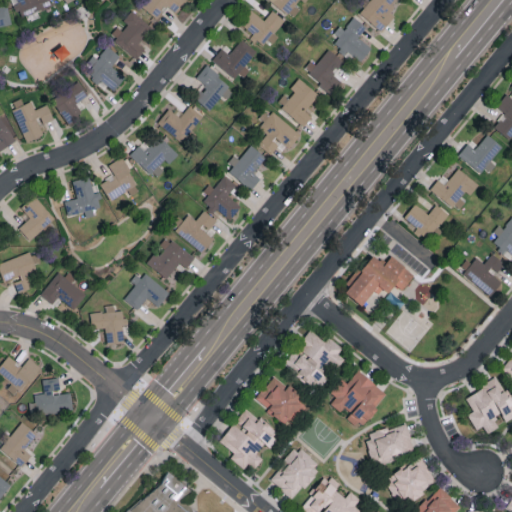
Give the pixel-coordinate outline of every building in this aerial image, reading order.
[(16,0),(17,1),(14,2),(20,17),(53,4),(51,0),(16,0)] [(298,0),(303,0),(305,1),(306,0),(270,0),(288,14),(298,0)] [(384,30),(399,0),(369,0),(360,17),(384,30)] [(0,26),(11,24),(8,5),(0,6),(0,26)] [(123,20),(124,22),(112,38),(137,57),(145,47),(140,43),(152,26),(131,10),(123,20)] [(271,10),(264,20),(251,10),(240,24),(253,34),(251,37),(263,46),(283,19),(271,10)] [(359,36),(366,27),(352,15),(336,35),(339,37),(333,44),(345,53),(347,50),(360,60),(371,47),(359,36)] [(212,59),(238,80),(248,67),(245,65),(257,50),(241,38),(229,54),(222,47),(212,59)] [(114,90),(125,76),(112,66),(120,55),(107,46),(98,58),(95,56),(84,71),(99,83),(101,81),(114,90)] [(346,61),(328,49),(316,65),(310,60),(303,70),(327,88),(346,61)] [(195,77),(206,86),(196,98),(209,110),(222,95),(227,99),(235,90),(206,65),(195,77)] [(319,94),(299,77),(287,91),(277,102),(304,125),(312,115),(306,110),(319,94)] [(52,98),(67,124),(83,114),(76,103),(87,95),(79,82),(52,98)] [(496,105),(504,113),(493,125),(508,139),(511,134),(511,99),(506,94),(496,105)] [(26,141),(44,134),(40,124),(54,119),(48,104),(35,109),(31,100),(23,104),(21,98),(10,102),(26,141)] [(180,144),(202,114),(189,105),(180,116),(168,108),(155,125),(180,144)] [(266,108),(259,117),(264,121),(259,128),(267,133),(259,144),(272,153),(280,141),(290,148),(300,133),(266,108)] [(0,150),(16,140),(0,116),(0,150)] [(466,143),(457,155),(483,175),(493,162),(491,161),(502,145),(486,134),(474,149),(466,143)] [(150,174),(164,159),(169,163),(178,153),(159,136),(145,150),(139,144),(130,154),(150,174)] [(225,166),(252,188),(260,178),(253,173),(266,156),(250,144),(239,159),(234,155),(225,166)] [(108,164),(114,175),(101,183),(109,199),(137,185),(123,157),(108,164)] [(477,183),(458,167),(444,184),(437,179),(430,188),(458,210),(465,202),(463,200),(477,183)] [(241,205),(227,195),(236,183),(221,173),(202,201),(230,221),(241,205)] [(93,193),(90,177),(73,180),(76,198),(64,200),(67,215),(85,212),(86,216),(94,214),(93,208),(101,207),(98,191),(93,193)] [(19,227),(30,240),(54,218),(35,195),(21,208),(30,217),(19,227)] [(449,214),(436,203),(428,214),(414,203),(403,217),(417,228),(414,232),(426,242),(438,228),(438,227),(449,214)] [(202,252),(214,236),(207,231),(216,219),(203,210),(196,220),(188,214),(174,231),(202,252)] [(511,214),(496,233),(498,235),(493,242),(504,251),(506,249),(511,253),(511,214)] [(179,262),(186,267),(194,258),(169,237),(147,263),(166,279),(179,262)] [(0,261),(0,269),(4,282),(13,279),(17,292),(34,287),(30,274),(37,272),(35,263),(40,261),(37,250),(0,261)] [(363,306),(380,286),(389,293),(395,284),(402,290),(415,274),(391,255),(385,263),(373,253),(343,290),(363,306)] [(484,263),(473,255),(461,270),(491,295),(502,281),(495,275),(504,263),(492,253),(484,263)] [(52,303),(58,296),(73,309),(87,292),(60,270),(40,294),(52,303)] [(138,308),(145,297),(159,306),(169,290),(136,271),(130,281),(134,283),(124,300),(138,308)] [(106,344),(125,342),(123,310),(114,311),(114,304),(105,305),(105,311),(90,312),(91,328),(105,327),(106,344)] [(322,386),(328,376),(321,372),(328,361),(339,367),(344,357),(338,354),(342,347),(309,328),(297,350),(293,348),(284,365),(322,386)] [(6,389),(18,397),(38,364),(27,358),(23,365),(6,355),(0,365),(0,374),(11,381),(6,389)] [(511,356),(503,368),(511,375),(511,356)] [(388,392),(357,370),(348,383),(341,378),(331,393),(336,396),(331,402),(349,414),(347,417),(362,428),(388,392)] [(289,384),(287,387),(273,376),(255,399),(288,426),(309,400),(289,384)] [(42,379),(44,393),(34,394),(35,401),(29,402),(30,414),(73,410),(71,392),(59,393),(58,377),(42,379)] [(465,396),(473,411),(467,414),(476,429),(483,425),(487,433),(498,426),(493,418),(501,413),(505,421),(511,417),(511,401),(498,377),(465,396)] [(220,441),(234,452),(230,458),(244,469),(248,462),(255,467),(263,458),(259,454),(277,430),(259,416),(258,417),(245,407),(220,441)] [(0,448),(22,466),(32,454),(24,448),(36,433),(21,421),(0,447),(0,448)] [(365,433),(373,462),(414,451),(406,422),(365,433)] [(268,478),(291,499),(320,467),(298,446),(268,478)] [(405,507),(437,477),(419,458),(409,467),(406,464),(384,483),(405,507)] [(127,511),(134,505),(141,497),(165,469),(194,491),(195,492),(194,492),(190,496),(188,497),(194,503),(203,511),(127,511)] [(357,511),(359,509),(354,505),(359,498),(349,491),(345,497),(335,490),(339,485),(325,474),(301,508),(305,511),(357,511)] [(0,497),(11,485),(0,475),(0,497)] [(456,511),(462,506),(439,486),(416,511),(456,511)]
